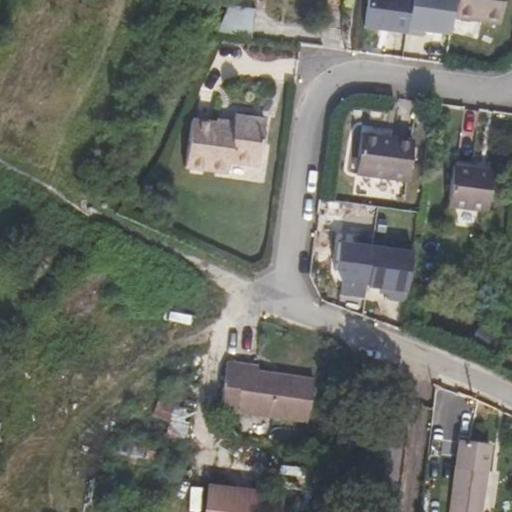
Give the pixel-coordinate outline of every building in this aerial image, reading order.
[(365,0),(362,26),(405,33),(409,0),(365,0)] [(448,34),(453,0),(409,0),(405,33),(421,35),(422,30),(448,34)] [(482,22),(493,23),(495,0),(457,0),(456,13),(482,17),(482,22)] [(503,0),(495,0),(493,23),(500,24),(503,0)] [(229,7),(217,32),(250,37),(253,11),(229,7)] [(455,18),(482,22),(482,17),(456,13),(455,18)] [(229,163),(233,164),(239,116),(234,115),(234,123),(192,118),(186,168),(228,173),(229,163)] [(233,164),(253,166),(255,148),(261,148),(265,119),(239,116),(233,164)] [(362,133),(355,174),(408,183),(414,141),(362,133)] [(259,167),(261,148),(255,148),(253,166),(259,167)] [(452,164),(448,208),(487,213),(493,171),(452,164)] [(406,280),(390,280),(388,297),(405,298),(406,280)] [(233,414),(307,425),(314,378),(259,370),(259,365),(228,361),(221,410),(231,411),(233,414)] [(170,415),(173,415),(168,435),(185,439),(191,414),(171,409),(170,415)] [(480,511),(484,470),(487,447),(458,444),(456,467),(452,511),(480,511)] [(210,485),(205,511),(280,511),(282,494),(210,485)]
